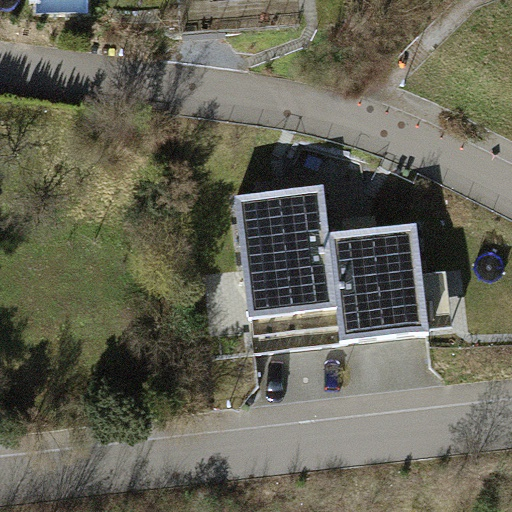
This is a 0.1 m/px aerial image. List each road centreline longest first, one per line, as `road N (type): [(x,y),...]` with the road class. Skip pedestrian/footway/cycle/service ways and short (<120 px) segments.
road 1 (residential): [(511,189),(363,122),(243,96),(0,64)]
road 2 (residential): [(0,480),(511,423)]
